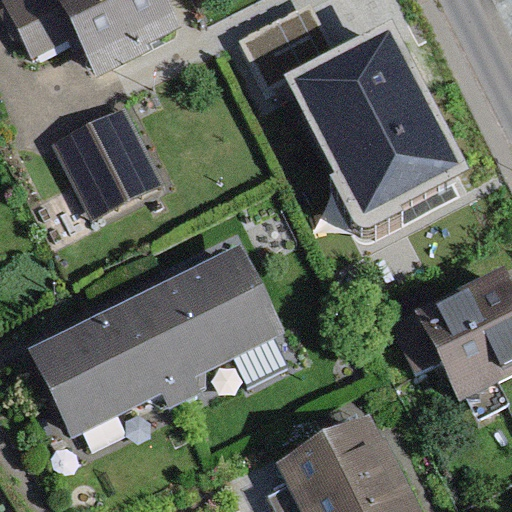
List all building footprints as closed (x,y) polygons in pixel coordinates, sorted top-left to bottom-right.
[(189,30),(172,0),(18,0),(16,1),(47,58),(85,37),(107,76),(189,30)] [(373,12),(279,63),(367,230),(459,184),(373,12)] [(139,124),(63,159),(95,226),(170,191),(139,124)] [(250,265),(42,367),(81,446),(289,344),(250,265)] [(511,399),(511,297),(434,338),(476,418),(511,399)] [(424,511),(386,433),(300,476),(318,511),(424,511)]
